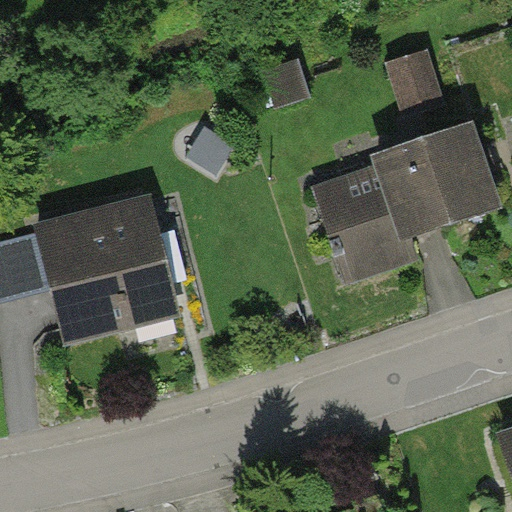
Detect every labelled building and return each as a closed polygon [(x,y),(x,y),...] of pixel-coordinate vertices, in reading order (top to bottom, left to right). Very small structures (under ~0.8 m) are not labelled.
[(436,42),(393,58),(413,113),(456,98),(436,42)] [(511,211),(511,169),(498,127),(327,185),(354,265),(511,211)] [(158,211),(33,245),(59,341),(184,307),(158,211)] [(511,511),(511,438),(487,446),(509,511),(511,511)] [(380,511),(378,501),(328,511),(380,511)]
